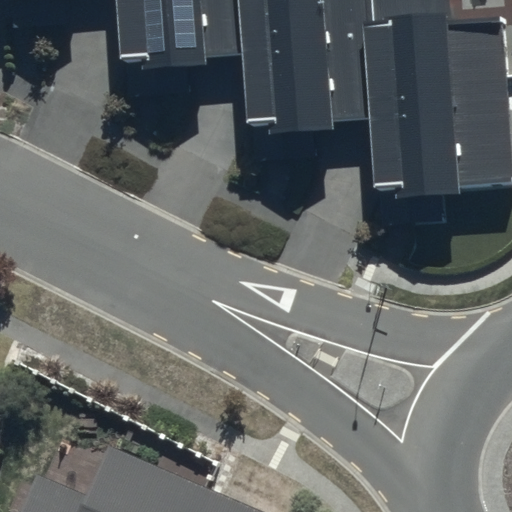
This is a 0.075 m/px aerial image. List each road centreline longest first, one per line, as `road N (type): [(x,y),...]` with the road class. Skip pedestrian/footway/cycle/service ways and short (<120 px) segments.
road 1 (residential): [(439,499),(196,325),(163,271)]
road 2 (residential): [(163,271),(499,355)]
road 3 (residential): [(163,271),(0,198)]
road 4 (tertiary): [(439,499),(448,418),(499,355)]
